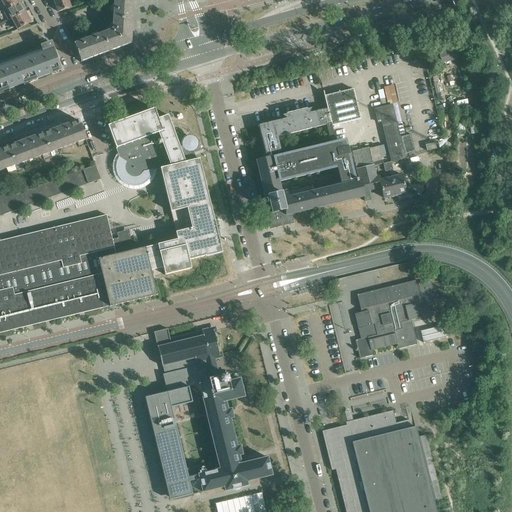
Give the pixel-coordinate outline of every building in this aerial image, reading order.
[(3,10),(21,0),(20,0),(19,0),(19,1),(18,0),(1,0),(4,4),(0,6),(3,10)] [(8,13),(12,19),(25,11),(20,2),(21,1),(21,0),(3,10),(5,15),(8,13)] [(58,12),(70,7),(67,0),(53,0),(54,1),(53,2),(53,3),(54,2),(58,12)] [(113,0),(112,19),(132,20),(133,0),(113,0)] [(18,29),(19,29),(31,22),(30,22),(32,21),(31,20),(30,21),(25,11),(12,19),(18,29)] [(112,29),(103,32),(110,51),(131,43),(132,20),(112,19),(112,29)] [(110,51),(103,32),(73,43),(80,62),(110,51)] [(38,47),(34,48),(44,76),(51,73),(57,71),(58,71),(61,70),(60,69),(56,57),(56,56),(51,42),(50,42),(49,43),(46,44),(41,45),(41,46),(38,47)] [(34,48),(6,59),(16,86),(23,84),(28,82),(32,80),(36,79),(37,78),(44,76),(34,48)] [(441,54),(442,60),(457,58),(456,52),(441,54)] [(6,59),(0,60),(0,92),(4,91),(9,89),(16,86),(6,59)] [(286,118),(258,125),(259,129),(266,154),(267,154),(268,158),(257,161),(266,197),(268,197),(269,199),(266,199),(261,200),(262,204),(267,203),(269,202),(272,212),(270,213),(271,217),(267,218),(267,219),(268,219),(269,226),(273,225),(276,224),(287,221),(293,220),(292,213),(364,196),(362,191),(368,190),(373,189),(378,188),(375,176),(373,166),(373,165),(382,163),(378,146),(369,148),(369,147),(352,151),(355,166),(362,165),(363,168),(356,169),(359,181),(358,181),(357,179),(356,179),(354,180),(348,154),(349,154),(347,147),(346,148),(346,147),(345,140),(335,142),(331,126),(332,126),(360,119),(353,89),(324,96),(326,104),(327,108),(309,113),(311,108),(282,115),(286,118)] [(392,105),(374,109),(378,122),(382,122),(391,162),(405,158),(404,158),(392,105)] [(0,332),(110,306),(157,295),(151,270),(163,267),(165,275),(190,269),(191,269),(189,261),(189,260),(205,256),(205,257),(222,253),(222,252),(218,238),(217,234),(216,230),(213,218),(213,216),(199,160),(199,159),(196,159),(194,156),(194,153),(193,151),(192,150),(193,149),(194,149),(195,148),(195,147),(196,146),(196,145),(196,144),(196,143),(196,142),(196,141),(196,140),(195,139),(194,139),(194,138),(193,137),(192,137),(191,137),(190,137),(189,137),(188,137),(187,137),(186,138),(185,138),(184,139),(184,140),(183,141),(183,142),(183,143),(183,144),(183,145),(183,146),(180,147),(168,115),(167,115),(158,118),(154,109),(154,108),(107,126),(108,126),(107,127),(116,149),(117,153),(119,158),(118,159),(117,161),(117,162),(116,164),(116,165),(116,167),(116,169),(116,170),(117,172),(117,174),(118,175),(119,177),(120,178),(121,179),(122,181),(123,182),(124,183),(126,183),(127,184),(129,185),(131,185),(132,185),(134,185),(136,185),(137,185),(139,185),(140,184),(142,183),(143,183),(145,182),(146,181),(147,180),(148,178),(149,177),(150,175),(151,174),(151,172),(152,171),(156,170),(160,168),(160,169),(161,169),(171,211),(170,211),(171,212),(175,232),(177,240),(157,245),(145,248),(145,247),(133,250),(130,235),(118,238),(112,239),(106,215),(0,240),(0,332)] [(78,120),(43,133),(50,152),(85,139),(78,120)] [(50,152),(43,133),(7,147),(14,166),(50,152)] [(410,134),(400,137),(405,154),(415,152),(410,134)] [(427,150),(428,150),(436,148),(435,142),(425,145),(427,150)] [(7,147),(0,149),(0,170),(14,166),(7,147)] [(391,162),(383,164),(385,171),(392,170),(391,162)] [(100,179),(95,165),(82,170),(87,184),(88,184),(100,179)] [(7,193),(0,195),(0,215),(87,184),(82,170),(8,197),(7,193)] [(402,175),(390,178),(395,195),(400,194),(401,195),(404,194),(405,193),(406,192),(402,175)] [(395,195),(390,178),(379,180),(383,198),(395,195)] [(360,339),(355,340),(360,358),(372,355),(371,351),(397,344),(398,349),(417,344),(416,344),(410,320),(423,317),(423,316),(422,317),(419,303),(435,299),(430,280),(418,283),(417,280),(357,295),(361,312),(354,314),(360,339)] [(203,336),(171,343),(167,329),(154,332),(162,366),(164,374),(162,374),(166,391),(144,397),(149,419),(153,418),(173,499),(192,494),(189,481),(199,479),(202,492),(224,486),(225,491),(247,485),(246,481),(271,475),(267,457),(241,464),(239,455),(242,454),(240,446),(237,446),(230,418),(233,418),(231,409),(228,410),(226,401),(244,396),(243,391),(244,389),(243,385),(241,384),(240,379),(229,381),(228,378),(231,374),(228,372),(225,370),(222,375),(218,375),(218,376),(213,377),(209,357),(219,355),(213,330),(208,331),(207,329),(201,330),(203,336)] [(347,420),(353,419),(350,409),(345,411),(347,420)] [(410,428),(408,420),(395,423),(392,411),(392,410),(383,412),(383,414),(375,416),(374,414),(373,415),(374,416),(366,418),(366,417),(365,417),(365,418),(357,420),(357,419),(356,419),(356,421),(353,421),(347,423),(348,426),(341,428),(340,426),(339,427),(340,428),(332,430),(332,429),(331,429),(332,430),(324,432),(326,443),(325,444),(325,445),(327,444),(328,448),(326,449),(331,470),(336,469),(339,478),(337,479),(338,480),(339,479),(341,489),(340,489),(343,500),(344,500),(346,509),(345,510),(345,511),(347,510),(346,511),(436,511),(436,510),(433,500),(442,498),(426,435),(418,437),(417,433),(415,426),(410,428)] [(265,511),(261,493),(215,504),(217,511),(265,511)]
